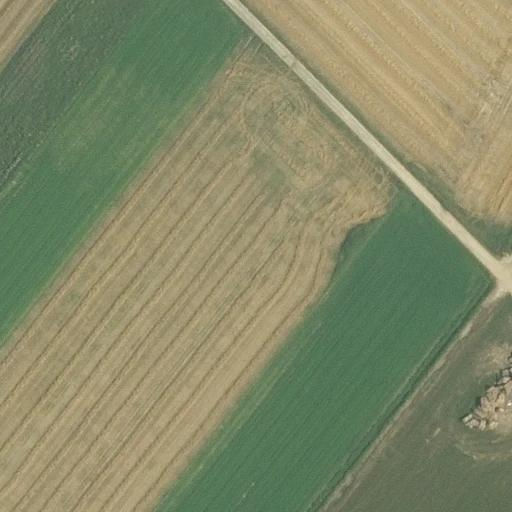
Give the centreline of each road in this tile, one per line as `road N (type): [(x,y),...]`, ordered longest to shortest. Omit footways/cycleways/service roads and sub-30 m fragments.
road 1 (track): [(511,285),(226,0)]
road 2 (track): [(326,511),(511,276)]
